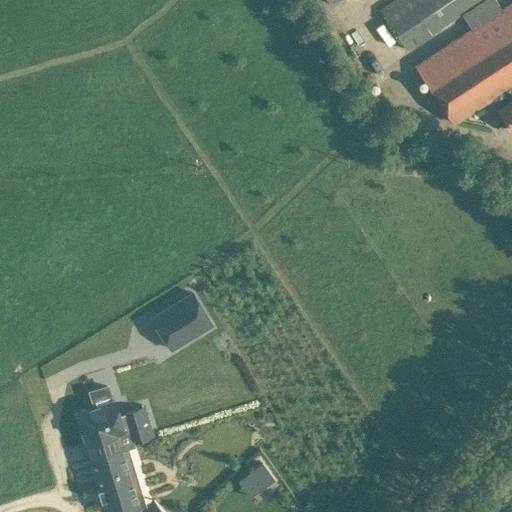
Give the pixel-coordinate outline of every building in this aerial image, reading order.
[(511,0),(501,8),(495,0),(392,0),(379,9),(406,49),(461,12),(471,27),(415,64),(443,105),(453,122),(492,97),(511,127),(511,0)] [(437,133),(397,158),(416,187),(455,161),(437,133)] [(192,291),(151,316),(171,347),(211,322),(192,291)] [(107,384),(89,390),(94,405),(75,411),(85,443),(87,443),(87,441),(100,437),(104,452),(91,456),(91,454),(89,455),(90,458),(135,444),(133,440),(152,434),(143,406),(119,413),(114,399),(112,399),(107,384)] [(227,437),(233,432),(225,423),(180,459),(203,487),(242,455),(227,437)] [(135,444),(90,458),(99,488),(97,488),(98,489),(100,489),(102,497),(100,498),(101,499),(103,498),(106,511),(111,511),(120,509),(121,511),(140,511),(121,449),(135,445),(135,444)] [(262,461),(249,469),(261,486),(274,477),(262,461)]
